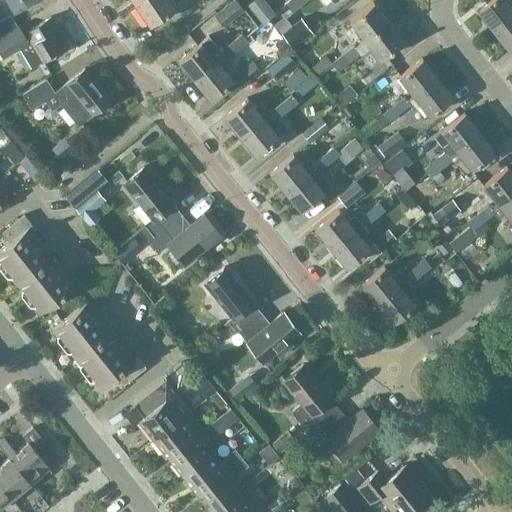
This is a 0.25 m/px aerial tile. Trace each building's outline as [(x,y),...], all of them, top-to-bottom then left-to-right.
[(4,0),(13,13),(35,0),(4,0)] [(141,0),(135,5),(149,25),(174,7),(168,0),(141,0)] [(245,9),(237,0),(233,0),(214,15),(223,26),(245,9)] [(263,22),(274,12),(264,0),(252,0),(248,4),(263,22)] [(293,12),(303,3),(301,0),(289,0),(286,3),(293,12)] [(511,0),(491,0),(480,9),(495,28),(511,15),(511,0)] [(363,40),(388,21),(374,2),(348,20),(363,40)] [(0,35),(18,25),(11,15),(0,21),(0,35)] [(511,15),(495,28),(511,48),(511,47),(511,15)] [(0,35),(0,54),(2,58),(20,49),(31,68),(43,61),(68,46),(50,17),(25,32),(26,33),(23,34),(18,25),(0,35)] [(300,19),(281,34),(292,48),(312,33),(300,19)] [(343,53),(349,61),(359,54),(360,56),(370,48),(378,58),(402,40),(388,21),(363,40),(355,46),(354,45),(343,53)] [(230,42),(237,50),(248,40),(245,36),(242,33),(230,42)] [(223,54),(220,51),(208,36),(201,41),(178,60),(193,78),(223,54)] [(282,39),(274,45),(281,53),(289,47),(282,39)] [(230,42),(227,45),(220,51),(223,54),(193,78),(209,97),(231,79),(223,69),(231,64),(227,59),(233,54),(232,53),(237,50),(230,42)] [(338,70),(349,61),(343,53),(332,62),(338,70)] [(286,54),(267,68),(275,79),(294,64),(286,54)] [(331,63),(325,56),(311,66),(317,74),(331,63)] [(412,96),(437,77),(422,58),(397,76),(412,96)] [(252,60),(235,74),(243,85),(261,71),(252,60)] [(80,125),(110,100),(84,68),(55,92),(46,79),(23,93),(33,108),(46,100),(53,109),(62,103),(80,125)] [(404,95),(394,103),(401,112),(410,105),(413,109),(419,104),(428,115),(451,97),(437,77),(412,96),(407,100),(404,95)] [(349,84),(331,98),(339,108),(357,94),(349,84)] [(224,116),(239,135),(262,117),(269,111),(265,106),(262,102),(254,107),(246,98),(224,116)] [(262,117),(239,135),(254,154),(277,136),(268,125),(276,119),(272,114),(282,106),(276,98),(265,106),(269,111),(262,117)] [(401,112),(394,103),(384,110),(391,119),(401,112)] [(441,146),(445,151),(449,155),(479,132),(464,112),(439,130),(448,141),(441,146)] [(329,126),(325,121),(321,117),(301,133),(309,143),(329,127),(329,126)] [(406,142),(398,131),(378,145),(385,157),(406,142)] [(445,151),(434,159),(437,163),(438,165),(441,168),(452,160),(455,164),(462,158),(470,169),(494,151),(479,132),(449,155),(445,151)] [(60,157),(71,148),(64,138),(52,148),(60,157)] [(341,154),(339,155),(345,161),(362,147),(354,138),(339,150),(341,154)] [(324,154),(330,162),(339,155),(341,154),(339,150),(338,149),(335,145),(324,154)] [(400,150),(384,163),(394,176),(410,163),(400,150)] [(18,161),(35,180),(44,172),(27,153),(18,161)] [(315,167),(312,163),(308,158),(301,164),(293,153),(270,172),(285,191),(309,172),(315,167)] [(318,172),(330,162),(324,154),(313,162),(312,163),(315,167),(318,172)] [(438,171),(441,168),(438,165),(437,163),(434,159),(424,167),(428,172),(431,176),(438,171)] [(12,160),(0,168),(0,188),(22,173),(12,160)] [(497,203),(511,191),(511,173),(506,166),(482,184),(497,203)] [(155,234),(182,214),(143,167),(123,183),(152,220),(147,224),(155,234)] [(378,177),(388,181),(392,174),(381,169),(378,177)] [(97,170),(66,195),(75,206),(97,188),(106,181),(97,170)] [(118,170),(110,177),(115,182),(122,176),(118,170)] [(438,171),(431,176),(437,183),(444,178),(438,171)] [(325,192),(312,176),(309,172),(285,191),(301,210),(325,192)] [(356,181),(337,196),(346,207),(365,191),(356,181)] [(97,188),(75,206),(89,224),(99,216),(94,210),(106,199),(97,188)] [(477,212),(483,220),(493,212),(498,218),(504,213),(511,223),(511,222),(511,191),(497,203),(491,208),(488,204),(477,212)] [(451,198),(430,213),(439,224),(459,209),(451,198)] [(379,202),(369,211),(375,219),(385,210),(382,206),(379,202)] [(361,223),(358,219),(354,214),(347,219),(339,210),(316,228),(331,247),(361,223)] [(369,211),(358,219),(361,223),(331,247),(346,267),(370,247),(362,236),(368,231),(364,227),(375,219),(369,211)] [(481,221),(483,220),(477,212),(466,221),(470,226),(472,228),(481,221)] [(0,263),(40,313),(76,284),(30,226),(32,224),(25,214),(3,232),(10,242),(0,249),(0,263)] [(203,214),(190,225),(182,214),(149,240),(159,252),(167,245),(183,265),(220,235),(203,214)] [(472,228),(470,226),(449,242),(455,251),(486,228),(481,221),(472,228)] [(387,229),(372,241),(381,252),(396,239),(387,229)] [(435,243),(443,254),(451,247),(442,236),(435,243)] [(131,237),(122,245),(130,254),(139,247),(131,237)] [(424,257),(413,266),(418,273),(430,264),(427,261),(424,257)] [(360,284),(376,303),(406,278),(402,274),(399,270),(393,274),(385,264),(360,284)] [(406,278),(376,303),(392,323),(415,305),(405,292),(412,287),(408,282),(418,273),(413,266),(402,274),(406,278)] [(232,334),(261,311),(224,267),(204,283),(231,317),(224,323),(232,334)] [(123,384),(145,367),(137,356),(134,358),(88,300),(52,328),(99,387),(115,374),(123,384)] [(282,312),(270,322),(261,311),(232,334),(233,335),(238,331),(246,342),(262,362),(275,352),(279,357),(294,345),(290,340),(299,333),(282,312)] [(303,363),(282,380),(300,402),(290,411),(309,434),(319,425),(340,408),(330,396),(333,394),(333,389),(328,382),(323,382),(320,384),(303,363)] [(206,397),(216,389),(206,378),(196,386),(206,397)] [(247,389),(239,380),(230,388),(238,397),(247,389)] [(182,401),(175,392),(165,381),(146,396),(155,407),(138,421),(153,439),(180,418),(173,408),(182,401)] [(216,389),(209,395),(220,408),(227,403),(216,389)] [(238,417),(230,407),(203,428),(204,428),(168,457),(182,475),(209,454),(202,445),(238,417)] [(340,408),(319,425),(329,436),(326,439),(343,460),(379,430),(362,409),(349,419),(340,408)] [(204,428),(203,428),(197,420),(188,427),(180,418),(153,439),(168,457),(204,428)] [(49,467),(34,448),(44,440),(33,425),(21,434),(27,442),(16,451),(5,437),(0,441),(0,445),(9,457),(30,483),(49,467)] [(286,432),(271,444),(279,453),(293,441),(286,432)] [(196,493),(242,457),(235,448),(226,456),(217,463),(209,454),(182,475),(196,493)] [(0,481),(12,497),(30,483),(9,457),(0,463),(0,481)] [(230,480),(239,473),(249,465),(242,457),(196,493),(211,511),(238,489),(230,480)] [(395,511),(412,511),(431,496),(405,464),(386,480),(379,471),(359,487),(371,502),(380,494),(395,511)] [(357,468),(344,478),(351,487),(364,477),(357,468)] [(300,484),(293,476),(289,480),(288,486),(292,491),(300,484)] [(0,506),(12,497),(0,481),(0,506)] [(360,511),(362,511),(339,484),(323,497),(331,506),(335,511),(360,511)] [(270,511),(254,492),(245,499),(238,489),(211,511),(270,511)]
